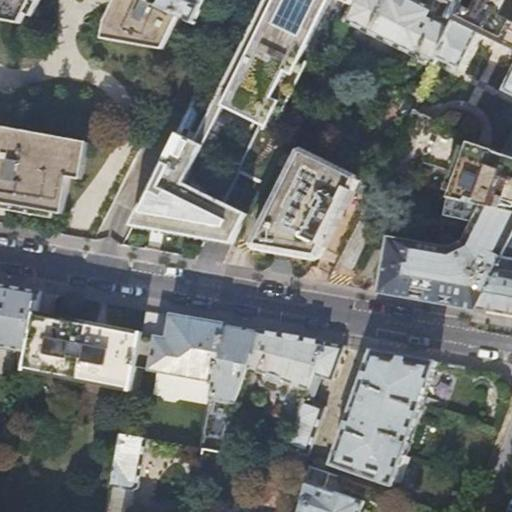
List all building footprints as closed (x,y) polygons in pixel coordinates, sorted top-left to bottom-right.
[(0,18),(25,23),(36,0),(0,0),(0,206),(64,218),(71,182),(84,184),(91,147),(0,130),(0,18)] [(184,16),(152,0),(121,0),(111,21),(107,39),(168,50),(184,16)] [(350,21),(356,8),(360,0),(248,0),(124,247),(177,256),(225,264),(350,21)] [(152,0),(184,16),(198,23),(209,0),(152,0)] [(360,0),(356,8),(350,21),(421,57),(422,61),(435,67),(439,65),(441,60),(457,29),(434,17),(437,11),(414,0),(444,0),(455,6),(450,17),(451,21),(459,25),(471,0),(360,0)] [(457,29),(441,60),(465,72),(484,34),(511,48),(511,76),(505,91),(511,94),(511,0),(471,0),(459,25),(457,29)] [(424,116),(415,110),(378,183),(412,190),(413,190),(422,162),(436,166),(459,173),(452,198),(487,206),(511,210),(511,156),(504,154),(497,151),(497,149),(471,141),(437,126),(424,118),(424,116)] [(304,157),(259,245),(292,251),(319,255),(324,246),(328,248),(356,191),(353,189),(357,181),(331,168),(330,170),(304,157)] [(412,190),(378,183),(360,220),(378,229),(396,191),(411,194),(412,190)] [(511,244),(511,210),(487,206),(468,243),(453,251),(394,241),(387,288),(472,304),(476,306),(481,309),(506,257),(511,244)] [(511,258),(506,257),(481,309),(503,313),(511,314),(511,258)] [(41,290),(0,283),(0,345),(30,351),(36,317),(41,290)] [(142,334),(142,337),(136,366),(215,380),(225,323),(173,314),(169,338),(158,336),(157,337),(142,334)] [(36,317),(30,351),(27,367),(133,385),(136,366),(142,337),(94,328),(36,317)] [(215,380),(211,399),(236,403),(249,367),(262,330),(225,323),(215,380)] [(325,341),(262,330),(249,367),(264,372),(260,382),(262,385),(281,391),(282,395),(276,414),(289,419),(288,424),(295,426),(325,341)] [(346,345),(325,341),(295,426),(288,447),(309,454),(327,405),(313,400),(321,376),(333,380),(346,345)] [(439,362),(373,350),(334,464),(395,486),(416,425),(439,362)] [(235,406),(225,434),(246,442),(255,413),(235,406)] [(124,435),(126,420),(108,416),(95,486),(113,490),(114,487),(124,435)] [(148,439),(124,435),(114,487),(132,490),(141,484),(148,439)] [(313,466),(301,511),(362,511),(366,503),(323,486),(328,471),(313,466)]
